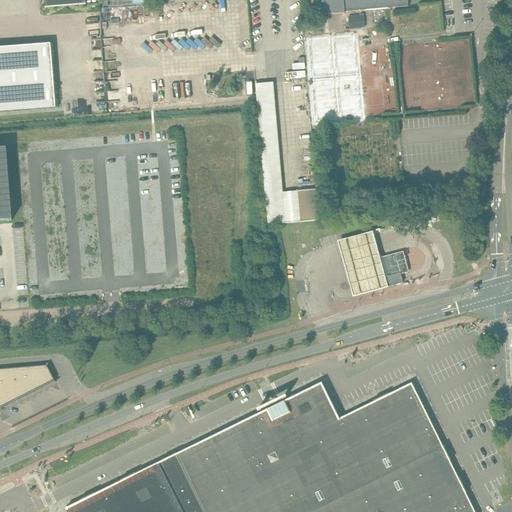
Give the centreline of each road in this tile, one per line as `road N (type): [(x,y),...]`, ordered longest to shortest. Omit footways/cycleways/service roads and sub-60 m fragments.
road 1 (secondary): [(497,281),(190,365),(0,445)]
road 2 (secondary): [(0,465),(229,373),(496,300)]
road 3 (unclassified): [(0,317),(193,302)]
road 4 (unknown): [(29,32),(63,37),(70,67),(59,75),(0,78)]
road 5 (tertiary): [(496,300),(511,427)]
